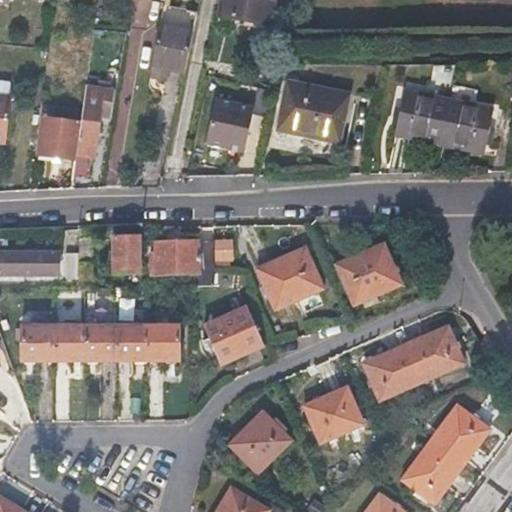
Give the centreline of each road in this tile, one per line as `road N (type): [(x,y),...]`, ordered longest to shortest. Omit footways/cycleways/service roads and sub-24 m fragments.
road 1 (residential): [(0,212),(428,201)]
road 2 (residential): [(188,438),(226,390),(465,282)]
road 3 (residential): [(188,438),(31,441),(16,468),(97,511)]
